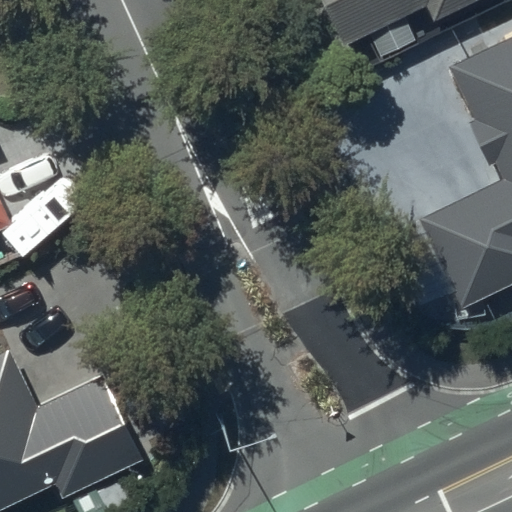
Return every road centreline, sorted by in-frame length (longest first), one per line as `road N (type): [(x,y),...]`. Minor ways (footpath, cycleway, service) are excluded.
road 1 (residential): [(511,471),(436,442),(302,287),(251,214),(132,0)]
road 2 (residential): [(118,0),(302,511)]
